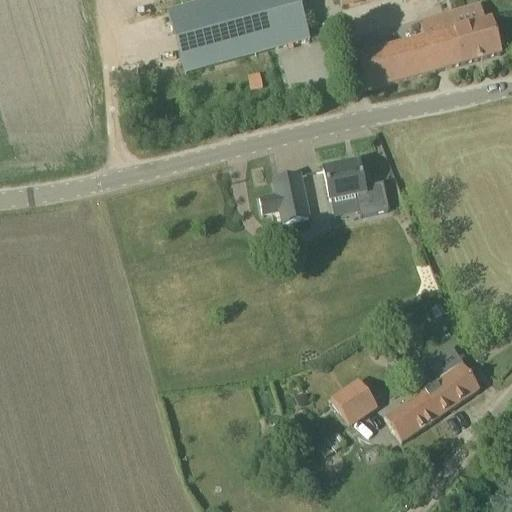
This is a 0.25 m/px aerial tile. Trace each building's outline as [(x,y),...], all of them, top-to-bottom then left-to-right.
[(296,0),(219,0),(167,15),(183,76),(308,42),(296,0)] [(423,42),(355,59),(364,94),(501,56),(491,19),(483,21),(479,6),(418,23),(423,42)] [(246,79),(250,94),(261,91),(258,76),(246,79)] [(329,204),(350,199),(355,198),(359,219),(388,213),(382,185),(363,189),(358,166),(342,169),(338,166),(333,166),(329,168),(327,172),(323,173),(329,204)] [(308,223),(299,179),(299,178),(273,183),(276,198),(258,201),(261,217),(279,214),(282,228),(308,223)] [(426,393),(420,397),(438,421),(478,393),(461,368),(437,385),(426,368),(414,376),(426,393)] [(357,383),(329,402),(349,430),(376,412),(357,383)] [(400,447),(438,421),(420,397),(383,422),(400,447)]
